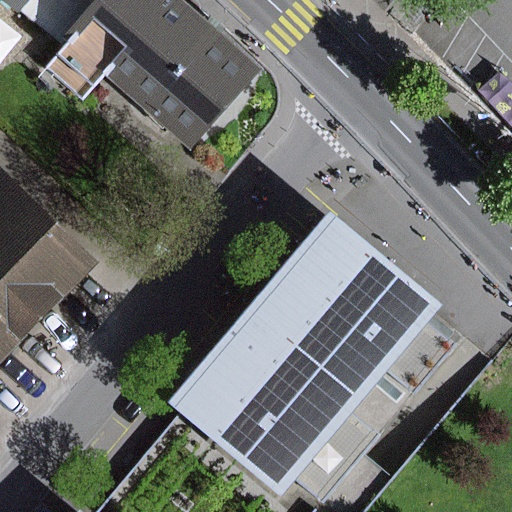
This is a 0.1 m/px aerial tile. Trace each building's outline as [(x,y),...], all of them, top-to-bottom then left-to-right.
[(0,0),(0,8),(10,17),(14,12),(48,40),(82,0),(0,0)] [(82,0),(48,40),(55,47),(29,77),(67,110),(94,80),(178,152),(250,69),(169,0),(82,0)] [(0,62),(19,38),(0,22),(0,62)] [(0,352),(89,261),(0,174),(0,352)] [(424,308),(310,213),(148,406),(262,500),(280,479),(312,506),(368,439),(337,413),(371,372),(400,396),(440,348),(411,324),(424,308)]
